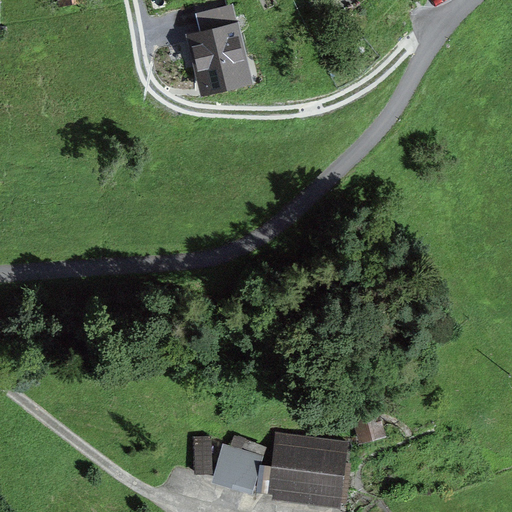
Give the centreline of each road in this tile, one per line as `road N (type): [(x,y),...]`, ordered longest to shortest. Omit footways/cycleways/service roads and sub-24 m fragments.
road 1 (unclassified): [(0,274),(193,261),(245,245),(375,133),(436,37),(471,0)]
road 2 (track): [(457,11),(358,95),(315,112),(262,114),(226,104),(148,6)]
